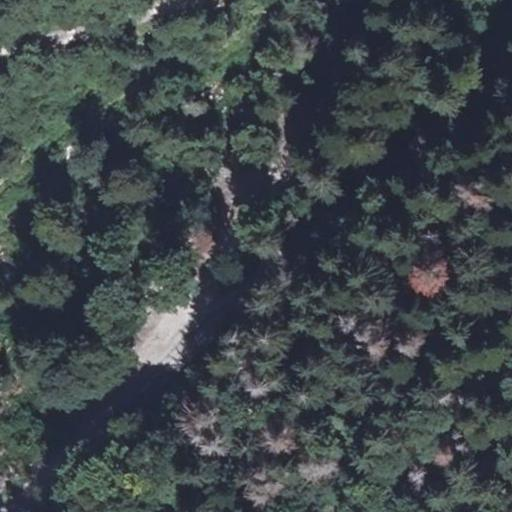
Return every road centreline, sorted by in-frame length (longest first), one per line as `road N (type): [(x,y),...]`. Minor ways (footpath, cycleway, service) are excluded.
road 1 (tertiary): [(511,53),(482,101),(426,154),(221,319)]
road 2 (residential): [(221,319),(211,298),(264,207),(349,97),(380,0)]
road 3 (tertiary): [(221,319),(24,511)]
road 4 (residential): [(198,0),(95,38),(0,50)]
road 5 (track): [(407,511),(411,467),(511,354)]
